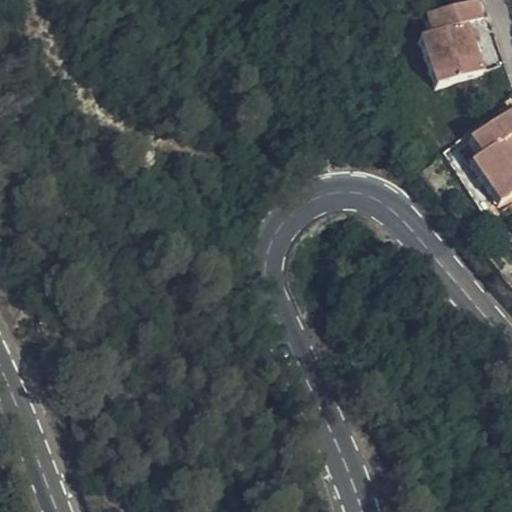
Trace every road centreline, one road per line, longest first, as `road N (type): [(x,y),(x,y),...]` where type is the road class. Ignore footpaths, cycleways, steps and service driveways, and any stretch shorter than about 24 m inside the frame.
road 1 (secondary): [(511,336),(422,238),(357,196),(291,210),(271,239),(270,283),(348,459),(363,511)]
road 2 (secondary): [(57,511),(0,365)]
